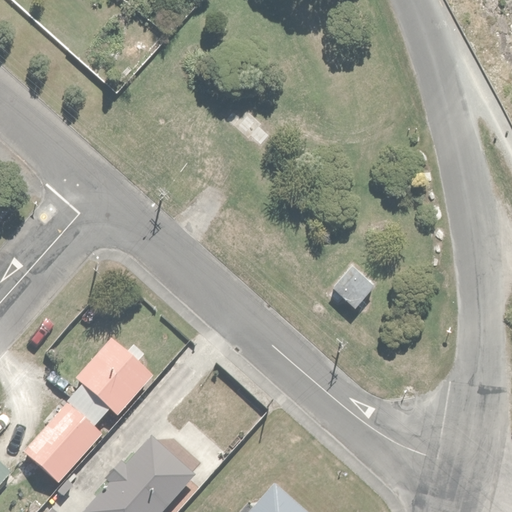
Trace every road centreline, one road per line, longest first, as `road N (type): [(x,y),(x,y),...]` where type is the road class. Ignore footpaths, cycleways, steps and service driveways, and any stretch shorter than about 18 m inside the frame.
road 1 (unclassified): [(416,0),(474,212),(486,354),(473,460)]
road 2 (residential): [(103,186),(362,419),(397,443),(473,460)]
road 3 (residential): [(0,303),(103,186)]
road 4 (residential): [(0,95),(103,186)]
